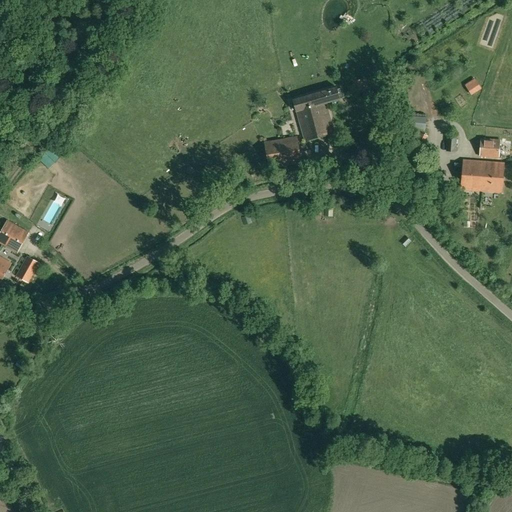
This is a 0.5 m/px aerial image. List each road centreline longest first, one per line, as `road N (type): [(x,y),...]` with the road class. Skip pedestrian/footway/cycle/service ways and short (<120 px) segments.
road 1 (unclassified): [(511,317),(389,199),(338,188),(250,198),(90,291),(44,307),(0,310)]
road 2 (track): [(0,185),(27,148),(115,74),(149,0)]
